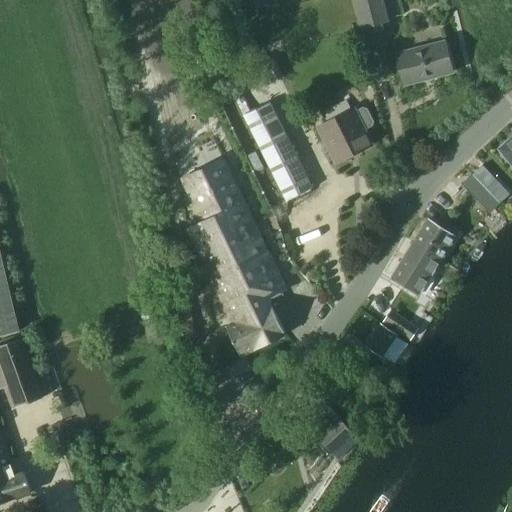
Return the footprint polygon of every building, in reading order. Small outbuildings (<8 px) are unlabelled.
[(353,0),(361,29),(390,21),(384,0),(353,0)] [(228,37),(223,25),(194,33),(198,46),(228,37)] [(446,41),(396,53),(404,84),(454,71),(446,41)] [(258,65),(261,71),(268,87),(284,77),(272,59),(262,62),(258,65)] [(314,187),(271,102),(244,116),(286,200),(314,187)] [(364,107),(357,111),(355,108),(318,127),(336,163),(374,144),(366,130),(373,126),(374,122),(368,109),(364,107)] [(511,136),(497,149),(511,166),(511,136)] [(185,177),(206,220),(188,228),(234,324),(227,327),(241,356),(256,349),(286,335),(273,307),(272,307),(268,300),(288,291),(223,158),(185,177)] [(496,179),(483,165),(473,174),(490,192),(498,185),(494,181),(496,179)] [(490,192),(473,174),(463,184),(481,203),(490,213),(501,203),(490,192)] [(432,216),(442,222),(450,209),(440,203),(432,216)] [(414,241),(442,259),(456,236),(428,219),(414,241)] [(421,294),(442,259),(414,241),(393,276),(421,294)] [(0,253),(0,335),(19,331),(0,253)] [(391,310),(384,321),(411,339),(418,329),(391,310)] [(367,346),(382,357),(397,335),(382,324),(367,346)] [(23,338),(0,345),(0,363),(15,406),(45,397),(23,338)] [(354,433),(340,418),(317,439),(330,454),(354,433)] [(15,474),(11,464),(0,431),(0,502),(30,492),(23,471),(15,474)]
